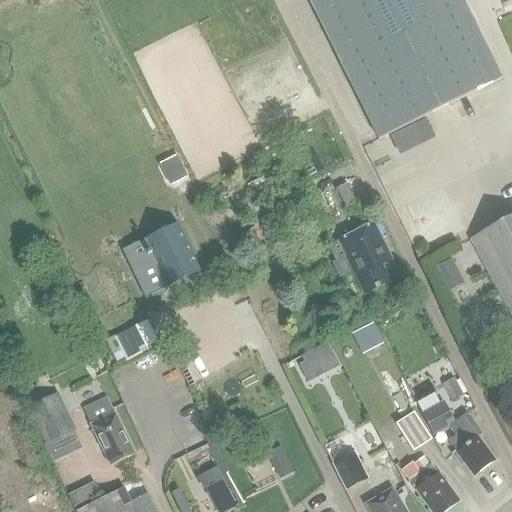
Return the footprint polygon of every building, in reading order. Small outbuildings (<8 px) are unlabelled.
[(309,0),(379,140),(501,79),(461,0),(309,0)] [(176,157),(158,166),(169,188),(187,179),(176,157)] [(345,185),(335,191),(344,208),(355,202),(345,185)] [(511,219),(468,243),(511,323),(511,219)] [(264,240),(256,223),(253,225),(254,228),(243,233),(250,246),(264,240)] [(146,256),(132,263),(147,293),(178,278),(177,276),(195,267),(198,273),(200,272),(177,224),(175,225),(177,229),(145,244),(146,245),(150,252),(145,254),(146,256)] [(372,226),(337,243),(343,255),(329,262),(337,279),(351,272),(363,296),(388,284),(380,266),(389,262),(372,226)] [(451,259),(435,268),(444,285),(460,277),(451,259)] [(214,353),(237,403),(249,397),(252,403),(270,395),(247,346),(244,347),(232,320),(189,340),(198,360),(214,353)] [(371,324),(351,335),(361,354),(381,343),(371,324)] [(134,327),(104,343),(117,367),(142,354),(140,351),(145,348),(134,327)] [(179,348),(173,351),(177,359),(183,356),(179,348)] [(307,360),(296,365),(306,383),(316,377),(319,376),(322,374),(338,366),(328,348),(307,360)] [(454,379),(442,386),(451,403),(463,396),(454,379)] [(58,394),(29,408),(47,444),(75,430),(58,394)] [(495,461),(477,438),(482,435),(466,414),(454,423),(443,402),(421,414),(433,437),(448,429),(455,437),(447,444),(455,454),(452,456),(461,468),(465,465),(474,477),(495,461)] [(432,439),(417,408),(408,412),(410,415),(395,425),(412,452),(432,439)] [(132,456),(111,413),(86,425),(107,468),(132,456)] [(243,418),(228,424),(232,433),(247,427),(243,418)] [(279,447),(264,453),(271,467),(285,460),(279,447)] [(356,455),(332,467),(346,494),(369,482),(356,455)] [(430,467),(428,469),(422,461),(413,468),(411,465),(399,473),(425,511),(446,511),(456,505),(430,467)] [(227,474),(222,477),(240,510),(246,506),(244,503),(243,504),(227,474)] [(221,479),(204,488),(211,501),(228,492),(221,479)] [(187,511),(176,489),(169,492),(178,511),(187,511)] [(134,511),(124,491),(107,499),(113,511),(134,511)] [(400,511),(389,492),(362,508),(364,511),(400,511)] [(113,511),(107,499),(81,511),(113,511)]
